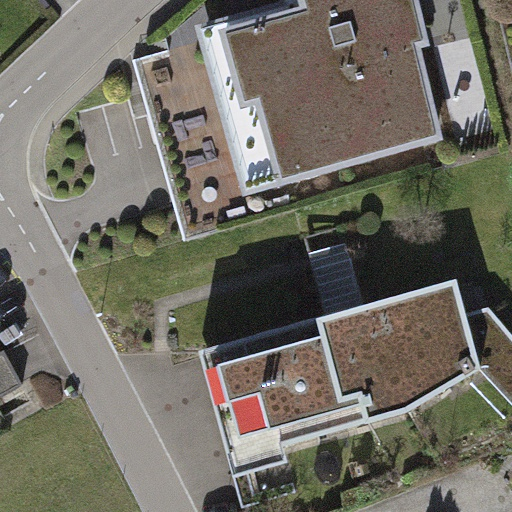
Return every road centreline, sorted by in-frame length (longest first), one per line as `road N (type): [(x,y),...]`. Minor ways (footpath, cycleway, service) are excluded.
road 1 (residential): [(0,207),(105,377),(174,511)]
road 2 (residential): [(130,0),(0,123)]
